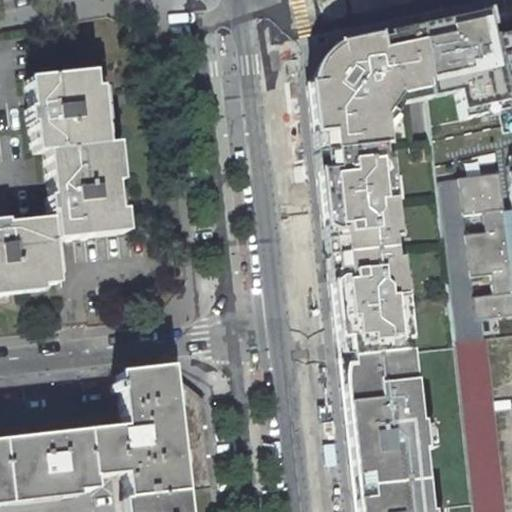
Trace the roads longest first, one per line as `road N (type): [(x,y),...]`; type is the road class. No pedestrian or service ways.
road 1 (residential): [(269,16),(324,511)]
road 2 (residential): [(0,367),(148,350)]
road 3 (residential): [(269,16),(298,23),(406,0)]
